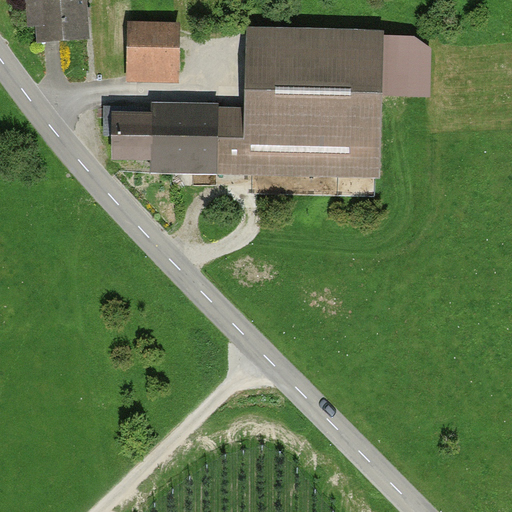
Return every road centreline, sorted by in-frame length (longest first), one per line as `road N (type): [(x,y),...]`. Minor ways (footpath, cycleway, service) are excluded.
road 1 (tertiary): [(418,511),(171,261),(0,58)]
road 2 (track): [(109,511),(264,355)]
